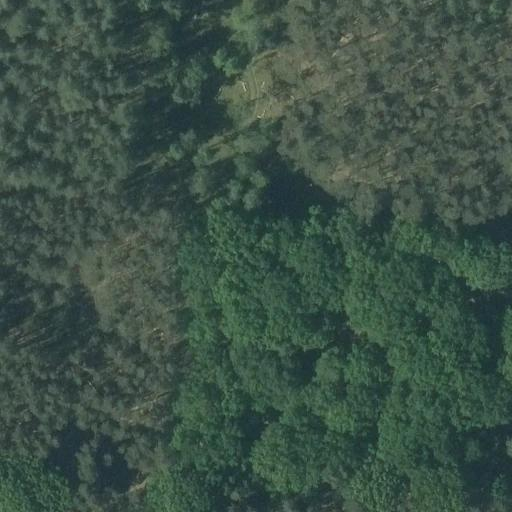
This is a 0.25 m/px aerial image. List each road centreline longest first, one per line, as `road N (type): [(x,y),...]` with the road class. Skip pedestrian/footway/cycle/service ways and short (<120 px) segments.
road 1 (track): [(172,453),(194,233),(242,146),(255,95),(235,0)]
road 2 (track): [(511,467),(172,453)]
road 3 (track): [(511,193),(372,182),(214,190)]
